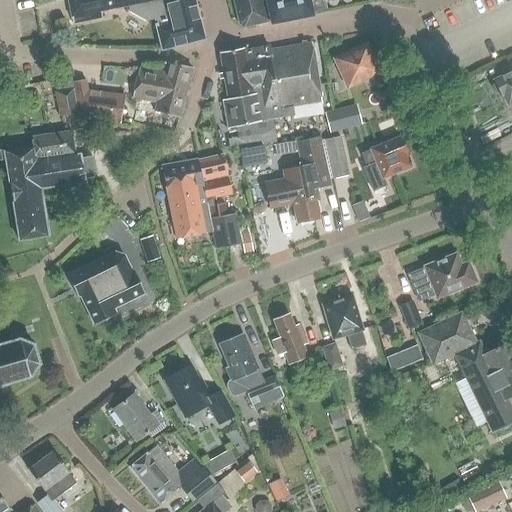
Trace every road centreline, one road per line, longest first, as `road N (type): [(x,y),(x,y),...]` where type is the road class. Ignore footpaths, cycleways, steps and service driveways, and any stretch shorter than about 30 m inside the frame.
road 1 (residential): [(51,422),(185,316),(485,201)]
road 2 (residential): [(62,249),(185,134),(206,56),(221,40),(384,14)]
road 3 (residential): [(485,201),(398,19),(384,14)]
road 4 (residential): [(143,511),(51,422)]
